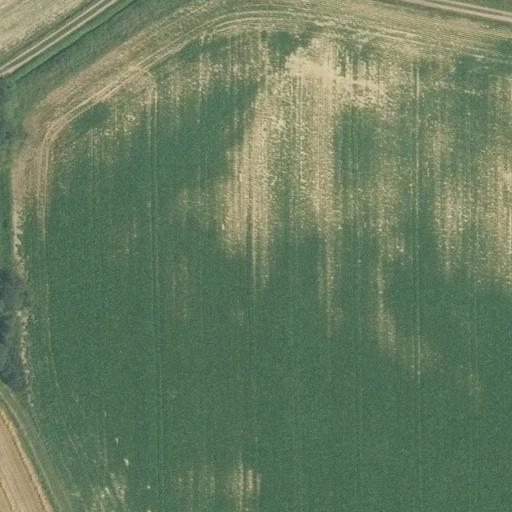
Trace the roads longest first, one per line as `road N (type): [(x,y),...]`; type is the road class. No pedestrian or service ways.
road 1 (track): [(0,390),(61,511)]
road 2 (track): [(110,0),(0,75)]
